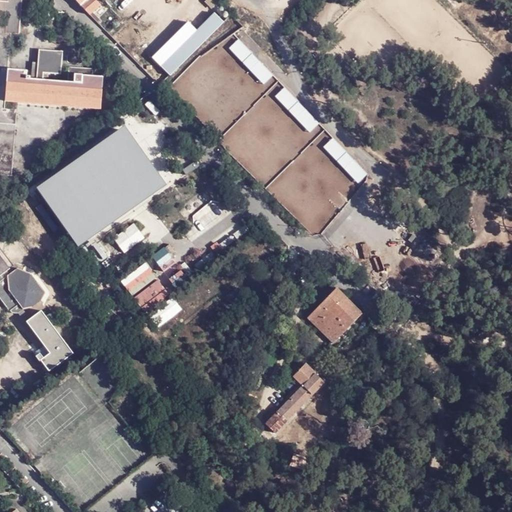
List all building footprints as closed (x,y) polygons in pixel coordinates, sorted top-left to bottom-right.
[(0,0),(0,17),(6,17),(5,25),(4,34),(8,34),(16,35),(18,0),(0,0)] [(76,0),(91,16),(97,9),(87,0),(76,0)] [(87,0),(97,9),(101,6),(95,0),(87,0)] [(214,14),(178,49),(188,59),(224,23),(214,14)] [(33,80),(39,80),(40,74),(58,75),(60,52),(36,50),(34,63),(33,80)] [(5,69),(1,102),(97,111),(100,78),(90,77),(90,70),(66,69),(66,83),(39,80),(33,80),(28,80),(28,77),(24,77),(24,71),(5,69)] [(0,109),(0,176),(7,177),(12,110),(0,109)] [(125,125),(37,187),(79,246),(167,185),(125,125)] [(210,218),(185,233),(189,240),(214,225),(210,218)] [(210,247),(216,255),(249,232),(243,223),(210,247)] [(121,253),(144,241),(136,225),(113,237),(121,253)] [(164,250),(150,260),(162,275),(175,265),(164,250)] [(0,253),(0,274),(10,268),(0,253)] [(30,273),(15,268),(0,279),(0,298),(11,313),(16,313),(22,309),(31,307),(40,301),(43,292),(30,273)] [(175,290),(188,281),(182,272),(168,280),(175,290)] [(158,282),(133,299),(141,311),(167,294),(158,282)] [(361,315),(336,289),(307,317),(334,343),(361,315)] [(41,309),(27,321),(49,352),(41,359),(50,370),(73,353),(41,309)] [(305,363),(293,375),(303,385),(265,424),(275,433),(324,382),(305,363)] [(0,452),(0,466),(17,487),(26,480),(0,452)] [(297,491),(282,480),(275,488),(290,499),(297,491)]
